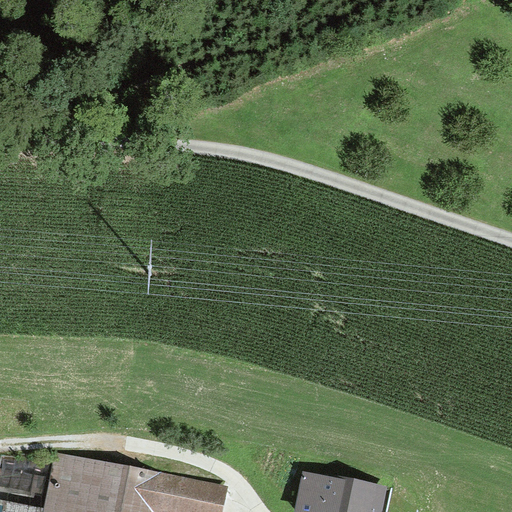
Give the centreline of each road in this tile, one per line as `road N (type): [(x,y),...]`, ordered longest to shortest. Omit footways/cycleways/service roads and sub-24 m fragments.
road 1 (unclassified): [(511,238),(233,150),(0,127)]
road 2 (track): [(0,443),(82,435),(145,442),(207,461),(260,511)]
